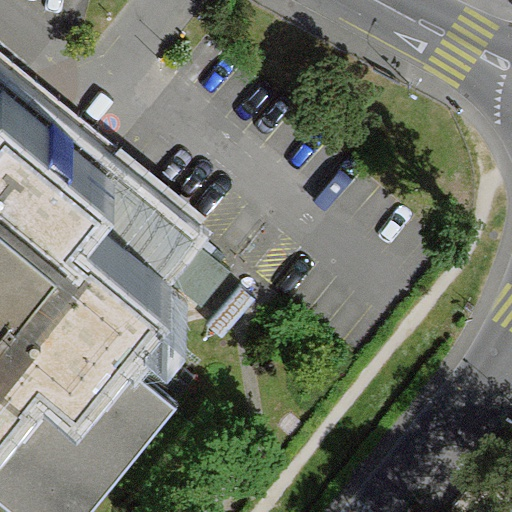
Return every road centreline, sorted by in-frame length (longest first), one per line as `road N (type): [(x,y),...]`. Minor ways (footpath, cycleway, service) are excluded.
road 1 (tertiary): [(502,358),(377,511)]
road 2 (tertiary): [(511,68),(384,0)]
